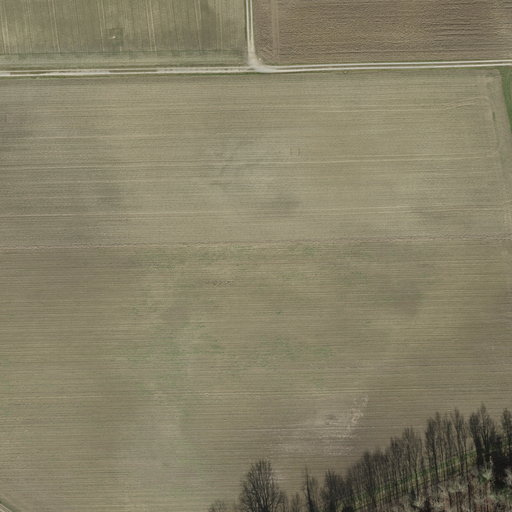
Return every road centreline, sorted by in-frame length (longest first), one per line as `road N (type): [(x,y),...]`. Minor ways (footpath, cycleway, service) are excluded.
road 1 (track): [(511,461),(374,511),(0,506)]
road 2 (track): [(0,76),(511,66)]
